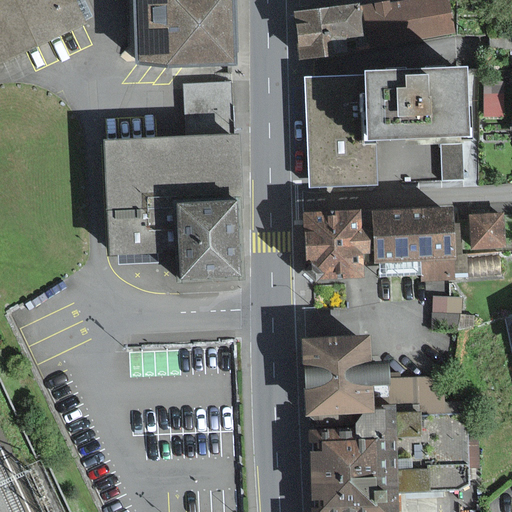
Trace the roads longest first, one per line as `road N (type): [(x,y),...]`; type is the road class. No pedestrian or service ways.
road 1 (primary): [(271,201),(279,511)]
road 2 (residential): [(511,196),(271,201)]
road 3 (primary): [(266,0),(271,201)]
